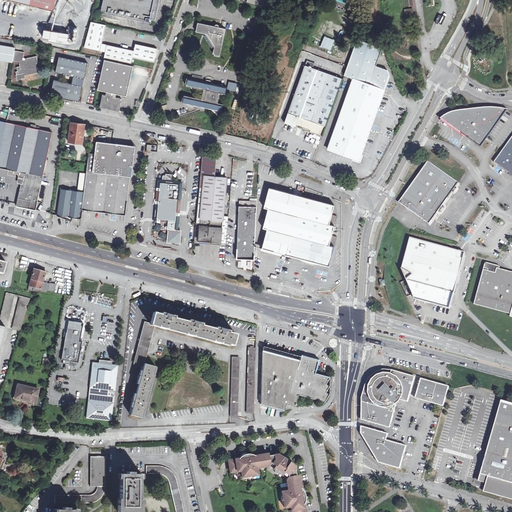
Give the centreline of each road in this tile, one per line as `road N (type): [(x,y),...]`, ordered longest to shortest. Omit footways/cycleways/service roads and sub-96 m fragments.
road 1 (secondary): [(347,314),(0,226)]
road 2 (secondary): [(0,239),(271,312)]
road 3 (unclassified): [(366,199),(267,157),(139,128)]
road 4 (residential): [(0,426),(103,436),(194,432)]
road 5 (residential): [(194,432),(302,421),(346,447)]
road 6 (secondary): [(359,335),(511,376)]
road 7 (tertiary): [(439,73),(366,199)]
road 8 (unclassified): [(139,128),(0,97)]
road 9 (unclassified): [(139,128),(185,0)]
road 10 (unclassified): [(415,138),(459,156),(511,222)]
road 11 (residential): [(454,496),(381,475),(346,447)]
